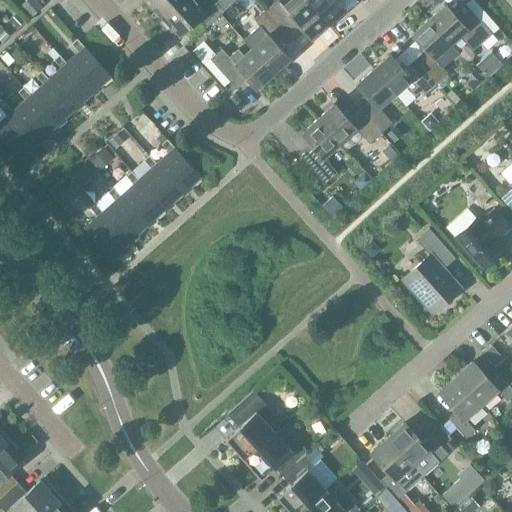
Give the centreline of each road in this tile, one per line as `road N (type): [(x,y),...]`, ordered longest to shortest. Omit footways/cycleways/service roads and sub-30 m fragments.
road 1 (residential): [(99,0),(209,125),(240,138),(264,127),(398,0)]
road 2 (tertiary): [(181,511),(126,438),(92,352),(0,248)]
road 3 (residential): [(511,286),(361,426)]
